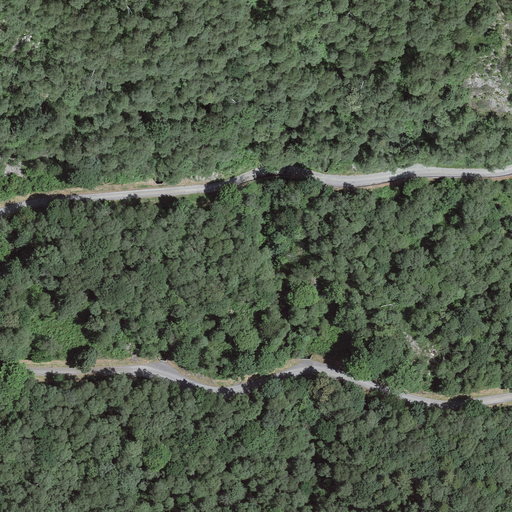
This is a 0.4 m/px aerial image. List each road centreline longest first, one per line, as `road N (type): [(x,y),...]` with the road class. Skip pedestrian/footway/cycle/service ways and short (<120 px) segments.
road 1 (unclassified): [(511,396),(443,404),(315,368),(219,392),(155,369),(0,367)]
road 2 (unclassified): [(0,213),(223,185),(272,169),(339,180),(511,170)]
